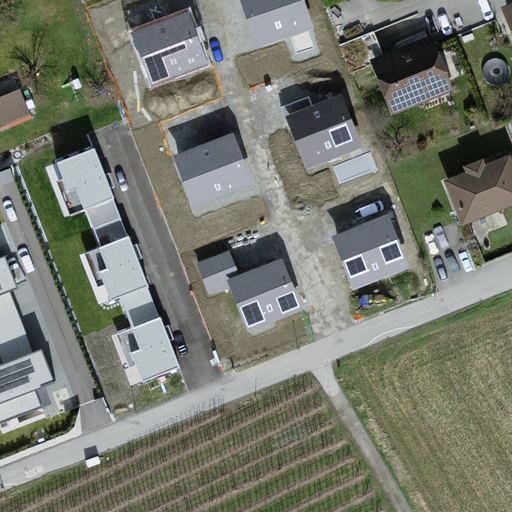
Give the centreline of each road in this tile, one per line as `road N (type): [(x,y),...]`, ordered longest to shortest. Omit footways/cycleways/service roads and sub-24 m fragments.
road 1 (residential): [(511,276),(0,480)]
road 2 (track): [(314,354),(403,511)]
